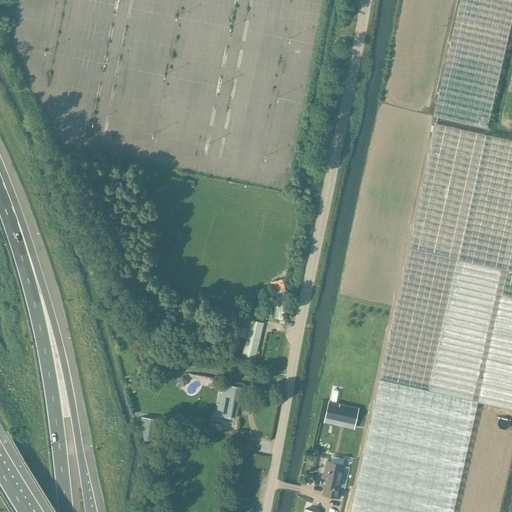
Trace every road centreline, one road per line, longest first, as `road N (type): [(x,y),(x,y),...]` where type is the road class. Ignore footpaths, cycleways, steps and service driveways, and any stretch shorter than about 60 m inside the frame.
road 1 (unclassified): [(264,511),(366,0)]
road 2 (motorway): [(89,511),(64,367),(19,238)]
road 3 (motorway): [(65,511),(48,373),(19,238)]
